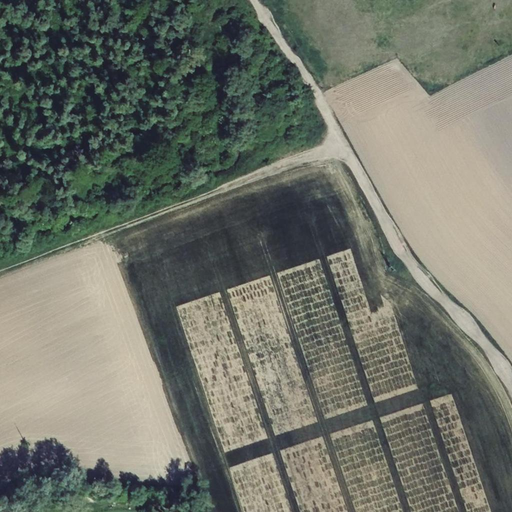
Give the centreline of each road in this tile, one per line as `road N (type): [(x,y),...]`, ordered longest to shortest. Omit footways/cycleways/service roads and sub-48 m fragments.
road 1 (track): [(260,0),(339,147),(487,353),(511,414)]
road 2 (track): [(0,273),(339,147)]
